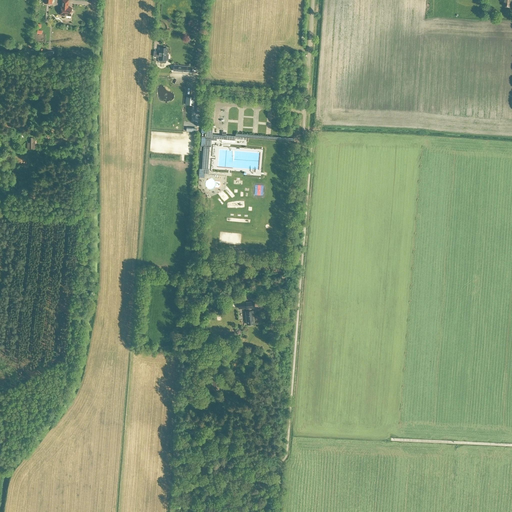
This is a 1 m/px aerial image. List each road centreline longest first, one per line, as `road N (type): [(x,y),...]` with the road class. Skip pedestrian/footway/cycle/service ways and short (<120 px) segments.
road 1 (track): [(304,135),(297,260),(268,301)]
road 2 (unclassified): [(304,135),(313,0)]
